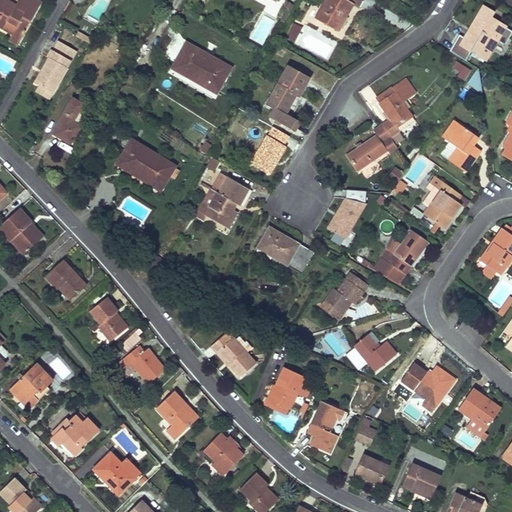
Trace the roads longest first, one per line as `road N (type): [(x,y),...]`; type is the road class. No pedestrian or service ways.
road 1 (residential): [(0,146),(244,420),(299,473),(369,511)]
road 2 (residential): [(286,195),(350,78),(434,17),(445,0)]
road 3 (residential): [(511,203),(484,216),(430,303),(437,322),(511,388)]
road 4 (residential): [(0,111),(62,0)]
road 5 (residential): [(0,421),(86,511)]
